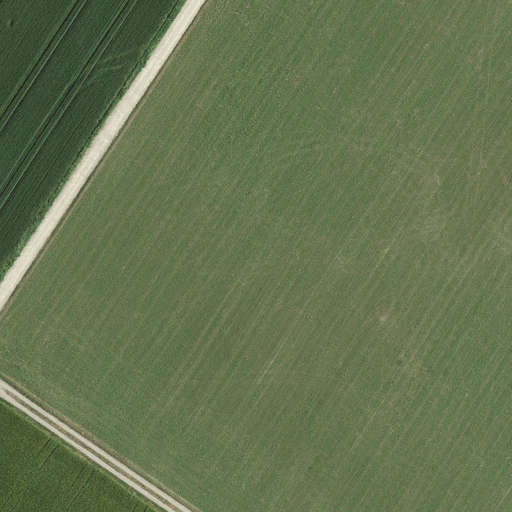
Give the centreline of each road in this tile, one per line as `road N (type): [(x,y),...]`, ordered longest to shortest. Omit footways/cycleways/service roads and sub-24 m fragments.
road 1 (track): [(192,0),(0,291)]
road 2 (track): [(184,511),(0,385)]
